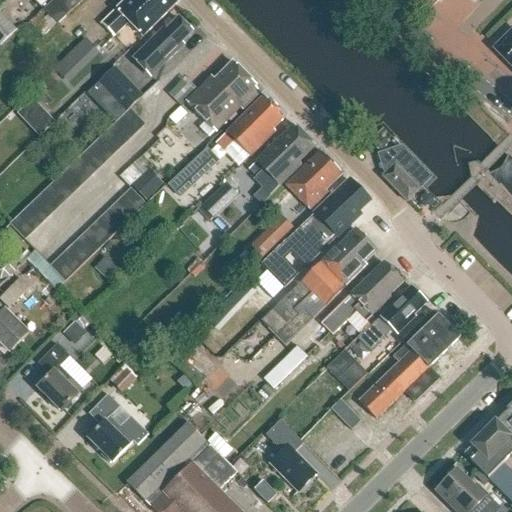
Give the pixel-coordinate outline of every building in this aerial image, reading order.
[(33,0),(41,8),(49,0),(33,0)] [(55,0),(44,11),(58,26),(84,0),(55,0)] [(146,35),(179,3),(175,0),(128,0),(102,26),(114,38),(129,24),(141,36),(146,35)] [(0,47),(17,31),(0,13),(0,47)] [(175,51),(192,34),(189,31),(189,28),(185,23),(182,23),(179,20),(168,31),(165,29),(133,60),(147,74),(162,59),(167,64),(178,53),(175,51)] [(511,68),(511,35),(504,44),(503,42),(494,52),(511,68)] [(99,55),(87,42),(56,71),(69,84),(99,55)] [(243,110),(259,94),(254,89),(256,87),(233,64),(232,65),(216,82),(212,78),(187,104),(216,134),(242,109),(243,110)] [(130,83),(116,69),(99,84),(113,99),(130,83)] [(183,101),(196,81),(188,76),(175,96),(183,101)] [(265,97),(216,145),(223,153),(235,141),(251,157),(275,133),(273,131),(285,118),(286,119),(286,118),(265,96),(264,97),(265,97)] [(39,101),(24,116),(45,136),(60,121),(39,101)] [(131,110),(123,118),(138,134),(146,126),(131,110)] [(138,134),(123,118),(114,126),(129,142),(138,134)] [(129,142),(114,126),(106,134),(121,150),(129,142)] [(298,164),(315,148),(301,133),(294,127),(250,171),(257,178),(254,182),(262,189),(270,197),(280,187),(300,167),(298,164)] [(121,150),(106,134),(98,141),(113,157),(121,150)] [(113,157),(98,141),(91,149),(105,165),(113,157)] [(105,165),(91,149),(83,156),(98,173),(105,165)] [(207,150),(180,176),(192,188),(219,163),(207,150)] [(326,192),(343,175),(321,153),(286,187),(310,212),(328,194),(326,192)] [(98,173),(83,156),(75,164),(90,180),(98,173)] [(90,180),(75,164),(67,171),(82,188),(90,180)] [(407,203),(420,191),(396,166),(383,178),(407,203)] [(146,203),(164,186),(149,170),(131,187),(146,203)] [(82,188),(67,171),(59,179),(74,195),(82,188)] [(74,195),(59,179),(51,187),(66,203),(74,195)] [(286,243),(269,259),(278,269),(299,248),(313,263),(338,239),(337,239),(360,217),(358,214),(369,203),(350,183),(287,243),(286,243)] [(238,197),(226,185),(202,208),(214,220),(238,197)] [(66,203),(51,187),(43,194),(58,210),(66,203)] [(131,190),(123,198),(138,214),(146,206),(131,190)] [(58,210),(43,194),(35,202),(50,218),(58,210)] [(138,214),(123,198),(115,206),(130,222),(138,214)] [(50,218),(35,202),(27,209),(42,226),(50,218)] [(130,222),(115,206),(107,214),(122,230),(130,222)] [(42,226),(27,209),(20,217),(34,233),(42,226)] [(122,230),(107,214),(99,221),(114,237),(122,230)] [(34,233),(20,217),(11,226),(26,242),(34,233)] [(114,237),(99,221),(91,229),(106,245),(114,237)] [(257,264),(283,239),(271,227),(245,252),(257,264)] [(106,245),(91,229),(83,237),(98,252),(106,245)] [(376,254),(377,253),(355,231),(354,232),(355,232),(274,311),(262,323),(286,347),(367,267),(364,265),(376,254)] [(98,252),(83,237),(75,244),(90,260),(98,252)] [(208,246),(208,252),(211,255),(217,249),(211,243),(208,246)] [(90,260),(75,244),(67,252),(82,268),(90,260)] [(82,268),(67,252),(59,259),(74,275),(82,268)] [(66,284),(50,268),(37,254),(27,263),(56,293),(66,284)] [(74,275),(59,259),(50,268),(66,284),(74,275)] [(120,272),(112,264),(101,275),(109,283),(120,272)] [(402,286),(403,285),(383,264),(382,266),(322,326),(333,337),(357,314),(366,323),(389,301),(389,298),(402,285),(402,286)] [(0,300),(9,310),(29,289),(20,280),(0,300)] [(364,332),(357,339),(371,354),(379,346),(378,346),(393,331),(398,336),(415,320),(414,317),(426,306),(427,305),(411,289),(410,290),(366,334),(364,332)] [(0,345),(10,355),(29,335),(6,312),(0,317),(0,345)] [(429,370),(461,339),(439,316),(438,317),(434,313),(433,313),(433,314),(402,343),(406,347),(393,359),(399,365),(359,403),(376,421),(405,393),(415,404),(439,380),(429,370)] [(75,347),(86,336),(74,324),(63,335),(75,347)] [(62,366),(70,358),(57,346),(38,365),(50,377),(37,390),(61,414),(83,392),(61,370),(64,367),(62,366)] [(274,390),(307,358),(298,348),(264,381),(274,390)] [(349,393),(367,376),(345,352),(327,370),(349,393)] [(122,395),(136,380),(126,370),(112,385),(122,395)] [(120,429),(112,421),(115,418),(113,416),(121,409),(108,397),(89,416),(101,427),(88,440),(102,454),(101,455),(110,464),(111,463),(112,464),(134,443),(138,447),(149,436),(131,419),(120,429)] [(352,432),(361,423),(341,402),(331,411),(352,432)] [(511,405),(507,411),(508,413),(497,425),(495,423),(471,447),(478,454),(470,462),(488,480),(511,503),(511,473),(503,465),(511,456),(511,405)] [(303,445),(280,422),(266,437),(282,454),(270,465),(299,493),(317,475),(295,453),(303,445)] [(154,511),(237,511),(219,493),(237,475),(188,425),(127,485),(154,511)] [(436,493),(454,511),(473,511),(485,500),(457,472),(436,493)] [(268,506),(277,497),(263,482),(254,491),(268,506)]
